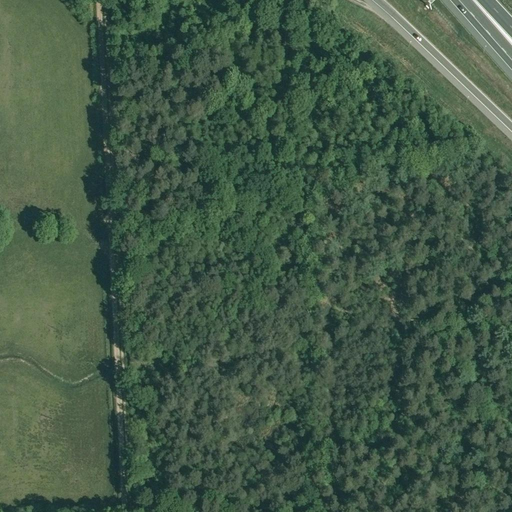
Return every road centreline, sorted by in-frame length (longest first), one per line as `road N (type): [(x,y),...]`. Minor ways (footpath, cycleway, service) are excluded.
road 1 (track): [(99,0),(123,511)]
road 2 (motorway): [(378,0),(511,127)]
